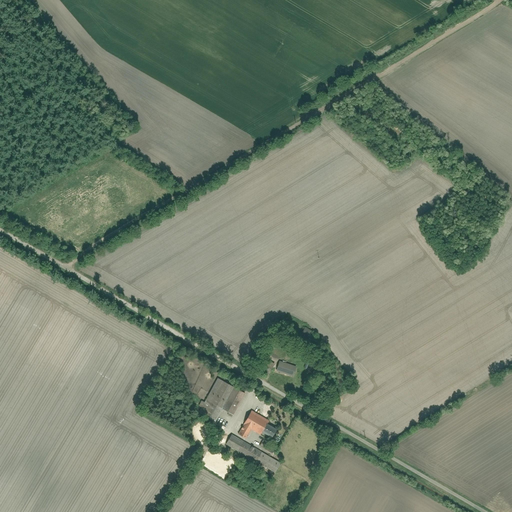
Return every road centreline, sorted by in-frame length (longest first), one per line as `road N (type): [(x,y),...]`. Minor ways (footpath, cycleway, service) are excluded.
road 1 (track): [(61,261),(493,0)]
road 2 (track): [(0,226),(259,378)]
road 3 (track): [(259,378),(487,511)]
road 4 (track): [(158,511),(202,450),(224,440),(259,378)]
